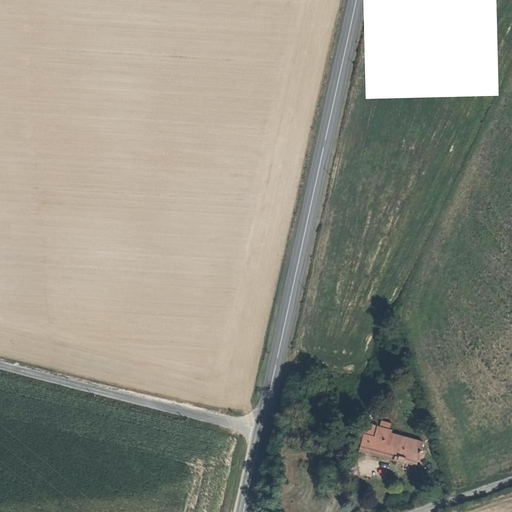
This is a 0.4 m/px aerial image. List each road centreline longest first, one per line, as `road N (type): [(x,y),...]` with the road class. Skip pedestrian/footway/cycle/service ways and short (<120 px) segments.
road 1 (secondary): [(356,0),(266,425)]
road 2 (unclassified): [(266,425),(0,359)]
